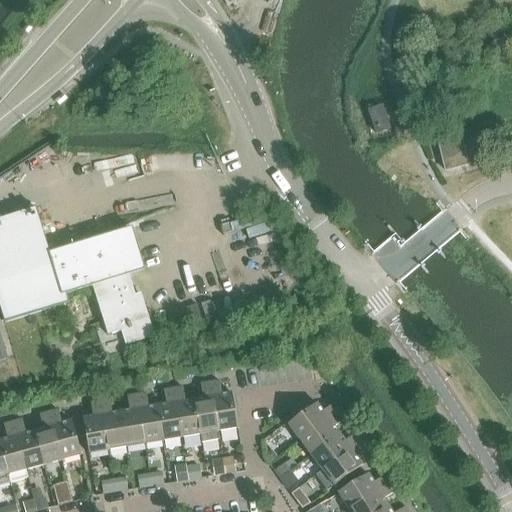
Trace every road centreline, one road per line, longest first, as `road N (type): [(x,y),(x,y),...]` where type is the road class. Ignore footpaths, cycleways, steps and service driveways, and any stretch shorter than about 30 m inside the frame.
road 1 (tertiary): [(370,293),(296,191),(229,62)]
road 2 (tertiary): [(511,502),(370,293)]
road 3 (residential): [(95,511),(260,484),(285,511)]
road 4 (secondary): [(0,126),(136,0)]
road 5 (residential): [(370,293),(460,215),(511,189)]
road 6 (secondary): [(85,0),(0,92)]
